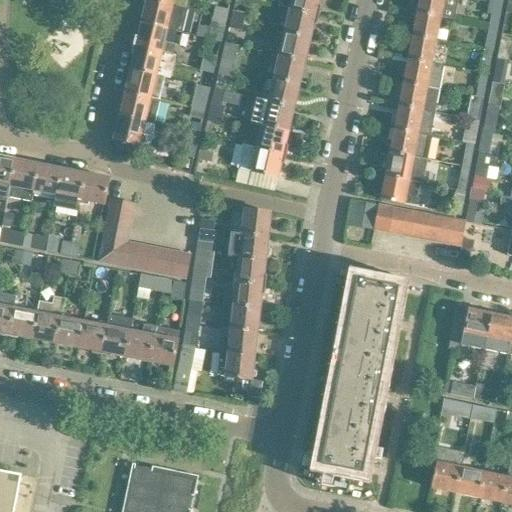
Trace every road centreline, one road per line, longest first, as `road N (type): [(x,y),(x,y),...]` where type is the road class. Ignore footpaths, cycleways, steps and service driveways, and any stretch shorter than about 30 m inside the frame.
road 1 (residential): [(282,435),(0,381)]
road 2 (residential): [(325,219),(92,162)]
road 3 (residential): [(325,219),(370,0)]
road 4 (residential): [(318,253),(511,294)]
road 5 (residential): [(282,435),(318,253)]
road 6 (residential): [(117,0),(125,9),(92,162)]
